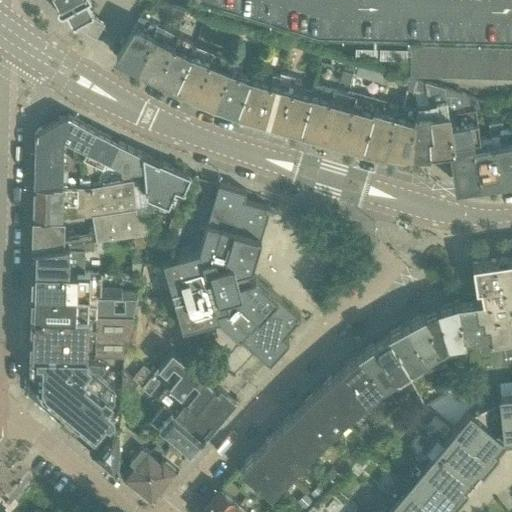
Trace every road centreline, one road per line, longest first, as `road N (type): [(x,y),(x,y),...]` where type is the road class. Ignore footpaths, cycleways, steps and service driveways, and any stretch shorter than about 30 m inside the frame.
road 1 (tertiary): [(511,215),(440,214),(145,117),(5,33)]
road 2 (residential): [(173,511),(397,262)]
road 3 (residential): [(0,249),(5,33)]
road 4 (residential): [(126,511),(15,422),(0,421)]
